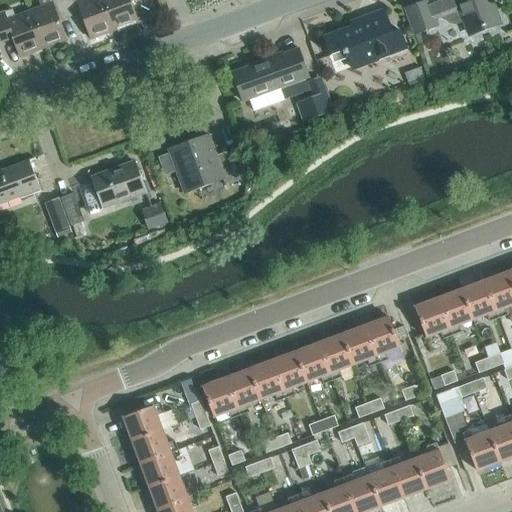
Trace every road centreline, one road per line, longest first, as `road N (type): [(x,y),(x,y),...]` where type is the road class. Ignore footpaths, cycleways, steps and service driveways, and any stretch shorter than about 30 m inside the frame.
road 1 (tertiary): [(76,397),(511,227)]
road 2 (residential): [(187,38),(30,101)]
road 3 (residential): [(116,511),(76,397)]
